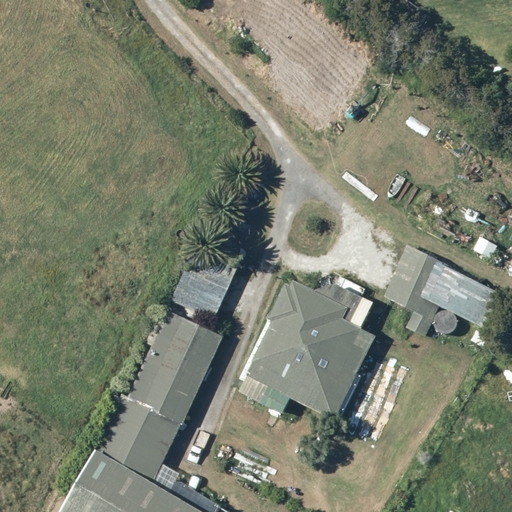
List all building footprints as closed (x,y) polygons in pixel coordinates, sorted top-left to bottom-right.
[(486,36),(491,54),(504,50),(499,32),(486,36)] [(374,157),(390,130),(359,112),(343,139),(374,157)] [(392,180),(383,195),(435,226),(457,189),(394,152),(381,173),(392,180)] [(484,236),(473,252),(493,265),(503,248),(484,236)] [(386,294),(417,309),(409,326),(427,334),(445,297),(469,308),(484,279),(409,244),(386,294)] [(236,283),(195,263),(173,306),(214,327),(236,283)] [(345,315),(350,307),(295,279),(293,283),(289,280),(271,316),(276,318),(248,373),(335,417),(371,347),(358,340),(365,326),(345,315)] [(122,392),(94,448),(97,450),(61,511),(212,511),(155,479),(223,334),(167,309),(127,395),(122,392)] [(468,354),(455,348),(451,358),(463,364),(468,354)]
